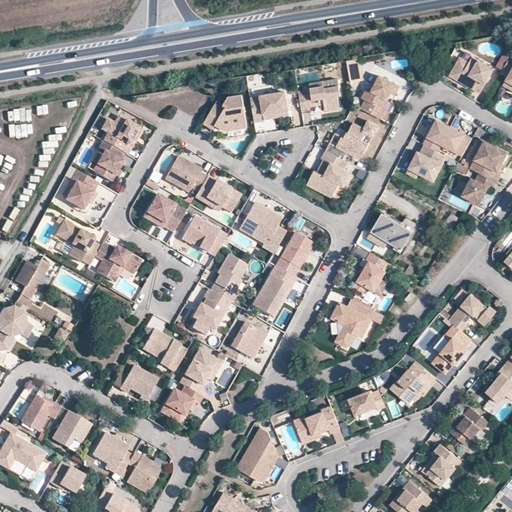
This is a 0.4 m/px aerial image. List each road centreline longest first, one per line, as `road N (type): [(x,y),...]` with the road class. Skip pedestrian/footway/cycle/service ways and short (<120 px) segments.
road 1 (residential): [(467,259),(379,359),(256,408)]
road 2 (residential): [(511,134),(445,96),(421,98),(350,232)]
road 3 (residential): [(167,257),(116,222),(155,147),(188,138),(244,171)]
road 4 (residential): [(0,407),(20,375),(45,369),(198,459)]
road 5 (residential): [(0,274),(100,94)]
road 6 (primary): [(65,62),(267,29)]
road 7 (residential): [(350,232),(256,408)]
road 8 (primary): [(267,29),(444,0)]
road 9 (residential): [(312,511),(290,496),(293,474),(387,436)]
road 10 (residential): [(277,190),(310,134),(261,142),(244,171)]
road 11 (residential): [(167,257),(191,280),(172,308),(151,299),(163,264)]
road 12 (residential): [(435,415),(354,511)]
road 13 (residential): [(511,321),(435,415)]
